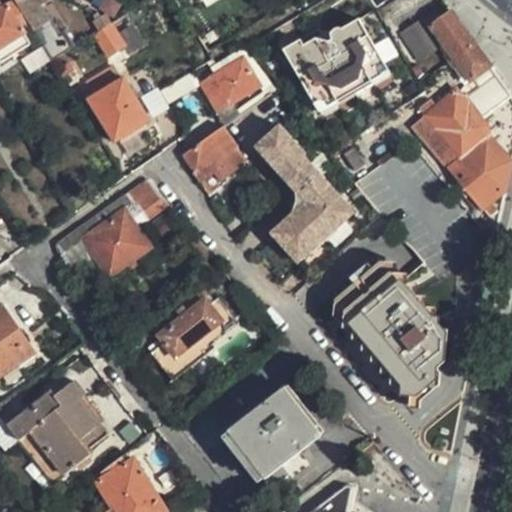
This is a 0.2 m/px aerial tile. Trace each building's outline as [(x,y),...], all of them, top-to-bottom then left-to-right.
[(0,0),(0,51),(26,36),(3,0),(0,0)] [(16,0),(35,30),(40,38),(47,49),(53,60),(72,47),(66,37),(61,40),(49,22),(41,9),(51,3),(48,0),(16,0)] [(446,62),(453,58),(474,43),(450,9),(429,25),(448,50),(440,56),(446,62)] [(284,48),(317,105),(386,66),(359,18),(345,27),(338,26),(334,30),(332,34),(333,38),(322,44),(317,37),(305,44),(302,39),(284,48)] [(397,34),(418,63),(437,48),(416,20),(397,34)] [(113,23),(93,35),(108,59),(128,46),(113,23)] [(410,128),(481,209),(507,188),(511,164),(486,138),(488,136),(489,126),(482,118),(510,98),(488,68),(491,66),(474,43),(453,58),(446,62),(452,69),(458,64),(469,80),(452,92),(432,110),(425,102),(417,110),(424,117),(410,128)] [(261,85),(243,57),(199,81),(216,110),(261,85)] [(323,114),(391,75),(386,66),(317,105),(323,114)] [(115,142),(150,120),(125,80),(89,102),(115,142)] [(151,117),(167,109),(156,90),(140,98),(151,117)] [(198,179),(215,169),(218,173),(233,164),(236,169),(247,161),(245,158),(238,147),(222,125),(184,151),(181,154),(198,179)] [(295,212),(273,232),(299,262),(327,237),(337,247),(356,230),(346,219),(350,215),(294,151),(298,148),(278,126),(258,144),(285,174),(282,176),(290,184),(296,193),(298,200),(296,207),(295,212)] [(57,249),(61,254),(84,237),(109,273),(149,243),(123,207),(138,197),(151,214),(168,201),(147,177),(132,188),(103,208),(109,217),(88,232),(82,223),(55,241),(57,249)] [(103,208),(82,223),(88,232),(109,217),(103,208)] [(418,284),(407,283),(407,274),(398,271),(399,262),(382,260),(335,300),(334,317),(344,319),(343,329),(354,330),(353,340),(364,342),(363,352),(375,354),(374,363),(383,364),(383,374),(394,376),(394,386),(403,388),(402,398),(413,400),(412,409),(421,410),(423,402),(444,384),(443,373),(440,369),(447,363),(447,337),(439,329),(440,318),(436,317),(437,307),(426,306),(427,296),(416,295),(418,284)] [(180,300),(151,322),(166,342),(152,353),(173,381),(217,348),(214,344),(240,324),(218,295),(236,281),(224,267),(200,284),(212,298),(208,303),(203,297),(187,309),(180,300)] [(0,375),(36,348),(1,302),(0,303),(0,375)] [(20,442),(53,484),(59,480),(98,448),(94,443),(107,433),(79,399),(85,394),(74,380),(55,394),(52,389),(8,426),(2,418),(0,419),(0,446),(6,454),(20,442)] [(322,431),(316,422),(285,382),(228,425),(265,474),(322,431)] [(96,480),(113,508),(115,511),(158,511),(163,509),(133,457),(128,460),(123,453),(100,471),(104,475),(96,480)] [(350,511),(355,487),(345,485),(311,511),(350,511)]
